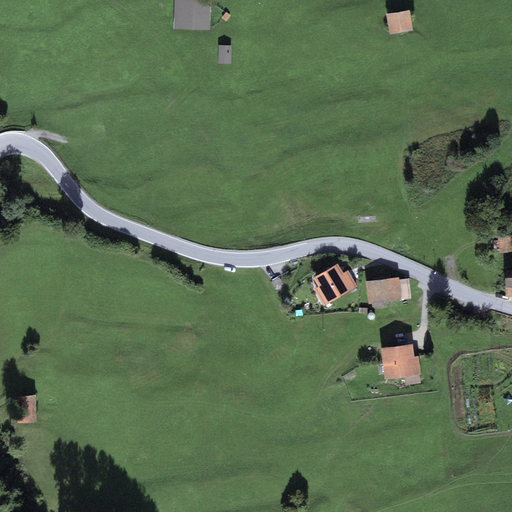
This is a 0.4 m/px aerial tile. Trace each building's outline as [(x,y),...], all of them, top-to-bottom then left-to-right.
[(210,0),(174,0),(173,29),(209,30),(210,0)] [(409,10),(386,14),(389,34),(413,30),(409,10)] [(231,45),(218,45),(218,64),(231,64),(231,45)] [(343,274),(336,263),(315,276),(320,286),(315,289),(325,305),(357,286),(347,271),(343,274)] [(410,278),(368,281),(370,304),(412,300),(410,278)] [(414,342),(381,346),(385,380),(422,376),(420,357),(415,356),(414,342)] [(16,396),(17,423),(37,422),(35,396),(16,396)]
